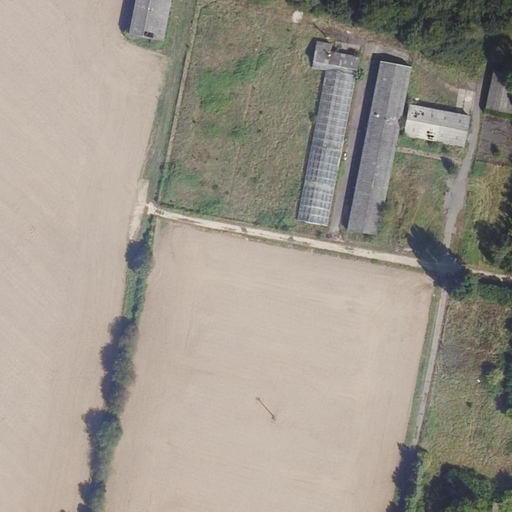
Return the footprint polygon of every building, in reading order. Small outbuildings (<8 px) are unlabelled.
[(172,7),(148,3),(139,52),(163,56),(172,7)] [(341,59),(325,56),(319,86),(336,88),(338,78),(366,83),(368,71),(340,66),(341,59)] [(410,79),(380,74),(350,247),(379,253),(410,79)] [(366,83),(338,78),(336,88),(308,239),(337,245),(366,83)] [(511,124),(511,90),(492,87),(486,125),(511,130),(511,124)] [(400,152),(454,162),(460,133),(406,124),(400,152)] [(460,133),(454,162),(463,164),(469,135),(460,133)] [(511,188),(511,180),(485,175),(473,250),(502,255),(511,188)] [(413,182),(394,179),(390,205),(409,208),(413,182)] [(449,190),(416,184),(402,259),(436,265),(449,190)]
